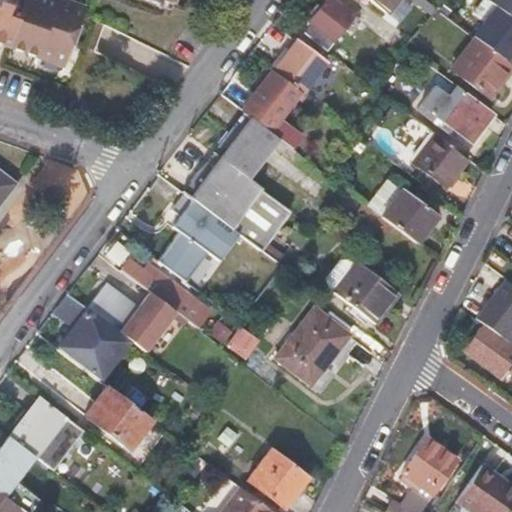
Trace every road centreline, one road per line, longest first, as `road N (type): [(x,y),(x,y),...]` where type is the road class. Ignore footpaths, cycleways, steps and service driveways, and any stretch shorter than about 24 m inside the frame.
road 1 (residential): [(0,344),(136,167)]
road 2 (residential): [(511,162),(412,358)]
road 3 (residential): [(136,167),(264,0)]
road 4 (residential): [(412,358),(333,511)]
road 5 (residential): [(136,167),(0,118)]
road 6 (residential): [(412,358),(511,430)]
